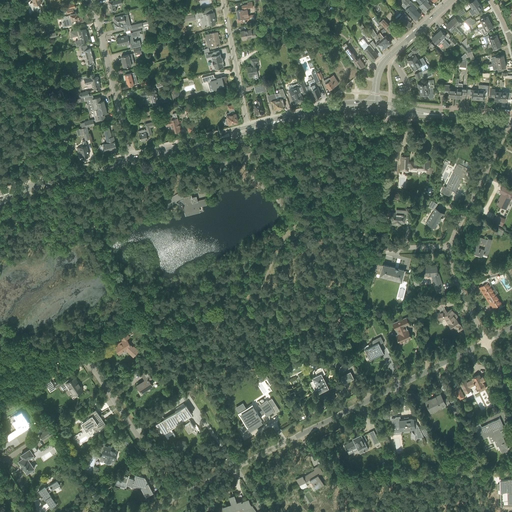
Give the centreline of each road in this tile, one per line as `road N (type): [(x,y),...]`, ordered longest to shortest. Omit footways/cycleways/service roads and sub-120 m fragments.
road 1 (residential): [(177,496),(485,341)]
road 2 (residential): [(177,496),(84,355)]
road 3 (residential): [(132,159),(91,0)]
road 4 (residential): [(450,245),(511,120)]
road 5 (residential): [(247,126),(222,0)]
road 6 (secondary): [(13,192),(132,159)]
